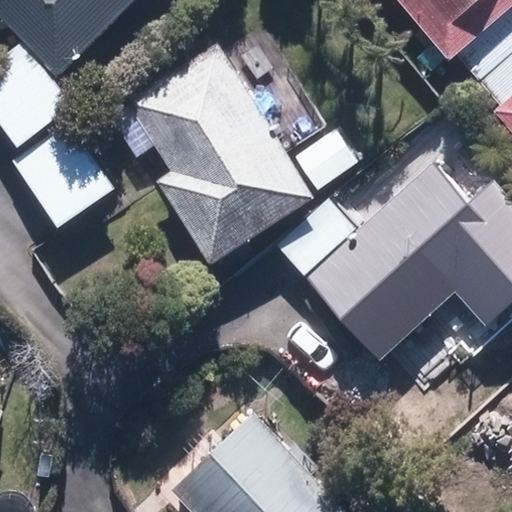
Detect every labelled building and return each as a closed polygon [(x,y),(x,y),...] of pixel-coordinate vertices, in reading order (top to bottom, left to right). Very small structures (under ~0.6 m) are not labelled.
[(11,0),(87,69),(151,0),(11,0)] [(511,0),(429,0),(511,85),(511,0)] [(249,19),(122,102),(232,270),(359,187),(249,19)] [(70,122),(13,163),(65,236),(123,195),(70,122)] [(511,258),(511,202),(428,126),(298,266),(410,369),(511,258)] [(265,389),(183,478),(219,511),(383,511),(391,503),(265,389)] [(0,428),(0,499),(24,437),(0,428)]
